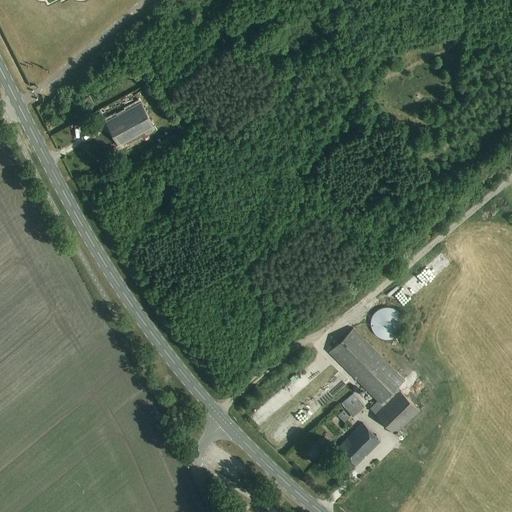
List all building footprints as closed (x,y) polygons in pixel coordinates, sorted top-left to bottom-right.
[(141,102),(108,119),(105,121),(119,145),(154,126),(141,102)] [(434,283),(440,275),(433,270),(427,277),(434,283)] [(395,309),(390,307),(384,307),(379,309),(375,312),(372,317),(371,322),(371,328),(374,333),(378,336),(383,338),(389,339),(394,337),(399,333),(402,329),(403,323),(402,318),(399,313),(395,309)] [(404,380),(353,327),(329,352),(377,401),(370,408),(395,434),(419,409),(397,387),(404,380)] [(365,407),(355,394),(342,403),(352,416),(365,407)] [(414,442),(434,422),(426,413),(405,433),(414,442)] [(380,439),(363,422),(338,447),(355,464),(380,439)]
